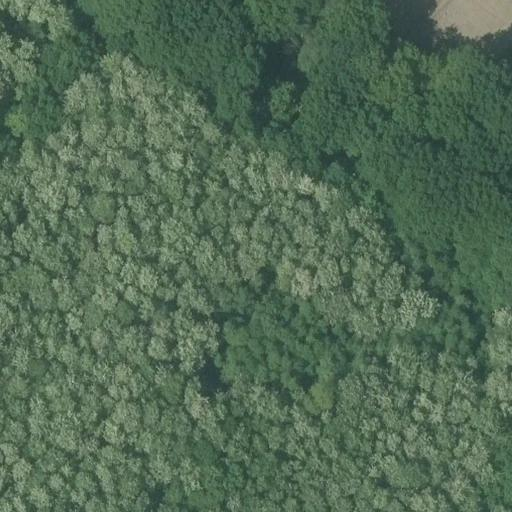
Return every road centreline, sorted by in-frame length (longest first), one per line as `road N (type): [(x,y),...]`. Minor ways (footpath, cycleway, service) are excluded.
road 1 (track): [(511,272),(101,0)]
road 2 (track): [(115,9),(0,179)]
road 3 (track): [(481,73),(439,66),(341,0)]
